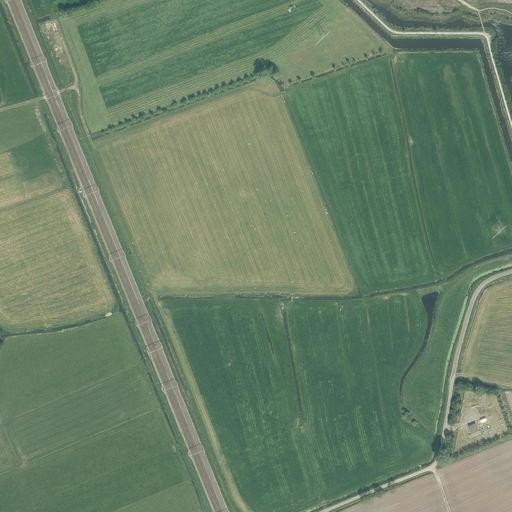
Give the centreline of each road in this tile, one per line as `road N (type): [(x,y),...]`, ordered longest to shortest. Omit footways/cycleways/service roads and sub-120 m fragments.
road 1 (track): [(156,302),(98,166),(53,13)]
road 2 (unclassified): [(325,511),(437,461),(454,373)]
road 3 (track): [(454,373),(475,294),(511,271)]
